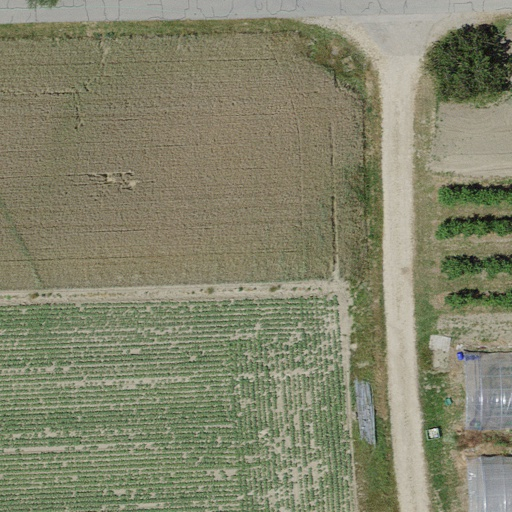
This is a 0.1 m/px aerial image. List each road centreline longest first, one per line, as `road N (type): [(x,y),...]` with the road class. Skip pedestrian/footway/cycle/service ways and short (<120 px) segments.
road 1 (track): [(380,0),(393,511)]
road 2 (residential): [(0,10),(260,1)]
